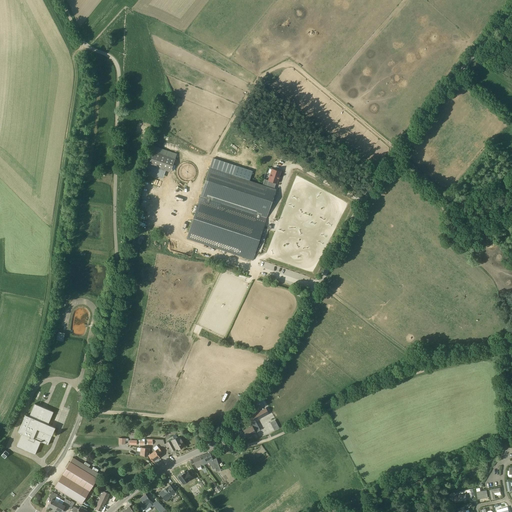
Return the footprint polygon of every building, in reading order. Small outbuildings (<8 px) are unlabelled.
[(145,126),(143,134),(149,136),(151,127),(145,126)] [(153,145),(151,151),(174,159),(177,153),(153,145)] [(174,159),(151,151),(147,163),(166,169),(170,171),(174,159)] [(268,180),(264,179),(262,185),(234,176),(238,165),(213,157),(209,168),(187,239),(242,257),(252,260),(254,253),(275,189),(274,189),(276,183),(268,181),(268,180)] [(166,169),(147,163),(144,171),(163,177),(166,169)] [(268,181),(276,183),(277,183),(280,172),(272,169),(268,180),(268,181)] [(66,333),(59,332),(57,338),(64,340),(66,333)] [(22,433),(16,446),(16,445),(16,446),(35,454),(41,442),(48,445),(50,440),(49,439),(51,435),(52,435),(55,427),(48,424),(53,412),(54,412),(34,403),(34,404),(29,416),(25,415),(18,432),(22,433)] [(268,413),(266,408),(247,419),(251,426),(244,430),(247,437),(260,430),(255,420),(268,413)] [(185,445),(180,436),(167,443),(172,451),(178,448),(178,449),(185,445)] [(155,451),(150,454),(149,452),(149,448),(141,447),(140,455),(147,456),(147,455),(149,455),(153,461),(159,457),(158,455),(162,452),(159,448),(155,451)] [(201,456),(204,464),(209,463),(210,467),(211,466),(213,470),(215,469),(216,472),(221,470),(216,459),(213,460),(210,452),(201,456)] [(201,465),(204,464),(201,456),(192,459),(195,465),(196,468),(201,466),(201,465)] [(100,474),(85,465),(73,457),(54,487),(82,504),(100,474)] [(181,474),(178,476),(178,477),(183,484),(189,479),(191,477),(187,471),(185,473),(185,472),(181,475),(181,474)] [(170,496),(175,492),(170,485),(164,490),(160,493),(166,501),(170,497),(170,496)] [(490,490),(492,500),(496,500),(494,493),(501,492),(500,488),(490,490)] [(478,500),(488,498),(487,490),(476,492),(478,500)] [(99,500),(105,503),(110,494),(109,493),(104,491),(102,494),(100,493),(98,496),(100,498),(99,500)] [(188,496),(196,506),(203,501),(196,491),(188,496)] [(55,509),(59,502),(55,500),(58,495),(52,492),(49,498),(52,500),(49,506),(55,509)] [(157,501),(153,504),(146,494),(140,498),(142,501),(140,503),(145,510),(151,506),(152,506),(153,506),(154,506),(155,506),(159,511),(162,511),(166,509),(157,501)] [(455,503),(467,500),(465,494),(453,497),(455,503)] [(59,502),(55,509),(60,511),(61,511),(65,506),(68,508),(71,502),(65,499),(62,504),(59,502)] [(105,503),(99,500),(99,501),(94,499),(91,503),(97,506),(95,509),(101,511),(105,503)]
